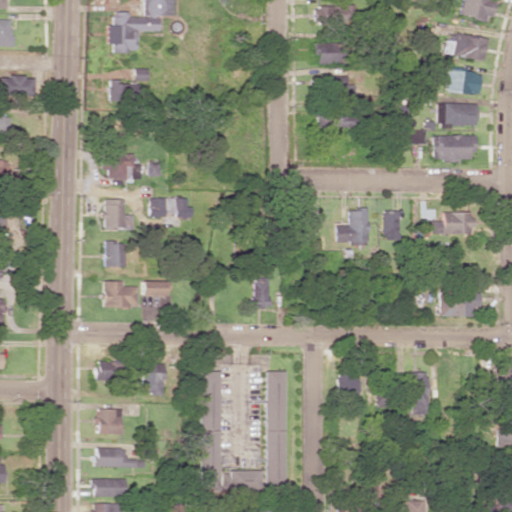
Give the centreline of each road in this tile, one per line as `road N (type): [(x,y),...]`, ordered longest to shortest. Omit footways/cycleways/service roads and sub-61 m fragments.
road 1 (tertiary): [(65,0),(59,511)]
road 2 (residential): [(511,338),(58,332)]
road 3 (residential): [(511,82),(501,180),(511,338)]
road 4 (residential): [(501,180),(279,180)]
road 5 (residential): [(276,0),(279,180)]
road 6 (residential): [(311,335),(309,511)]
